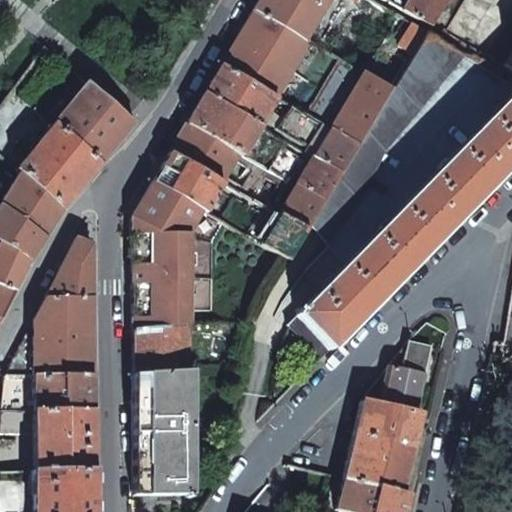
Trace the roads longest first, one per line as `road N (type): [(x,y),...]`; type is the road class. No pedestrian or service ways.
road 1 (residential): [(213,511),(455,259)]
road 2 (residential): [(110,186),(117,511)]
road 3 (residential): [(455,259),(477,317),(435,511)]
road 4 (residential): [(230,0),(110,186)]
road 5 (residential): [(0,358),(76,211),(110,186)]
